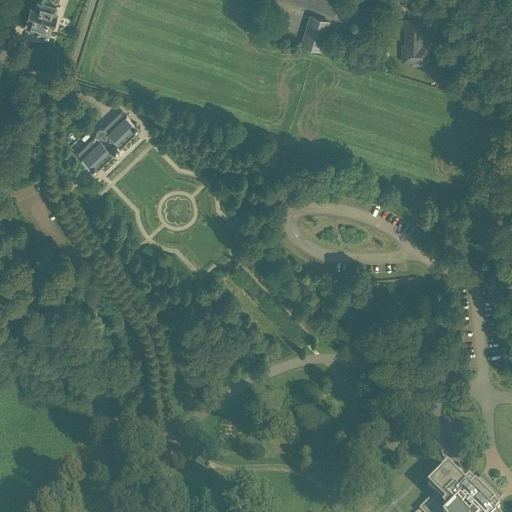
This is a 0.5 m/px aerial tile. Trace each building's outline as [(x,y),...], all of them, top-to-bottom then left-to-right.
[(286,0),(313,8),(336,15),(340,1),(336,0),(286,0)] [(365,39),(376,0),(365,0),(354,36),(365,39)] [(48,4),(49,2),(45,1),(44,3),(40,2),(40,1),(39,1),(37,8),(32,7),(29,17),(31,18),(28,26),(49,32),(52,24),(53,24),(56,14),(55,13),(57,6),(56,6),(48,4)] [(320,48),(328,20),(311,16),(303,43),(320,48)] [(422,50),(423,19),(406,19),(405,50),(403,49),(403,61),(428,61),(428,50),(422,50)] [(96,134),(77,153),(91,168),(90,168),(94,172),(99,168),(98,167),(113,152),(118,152),(120,150),(120,145),(135,131),(136,132),(141,127),(137,123),(137,124),(126,113),(121,109),(118,112),(102,128),(100,128),(96,131),(96,134)] [(467,454),(454,424),(445,428),(458,458),(467,454)] [(474,485),(469,480),(465,484),(448,467),(444,470),(441,467),(428,480),(431,483),(428,487),(435,494),(419,510),(420,511),(498,511),(500,511),(494,505),(500,500),(489,489),(480,480),(474,485)]
